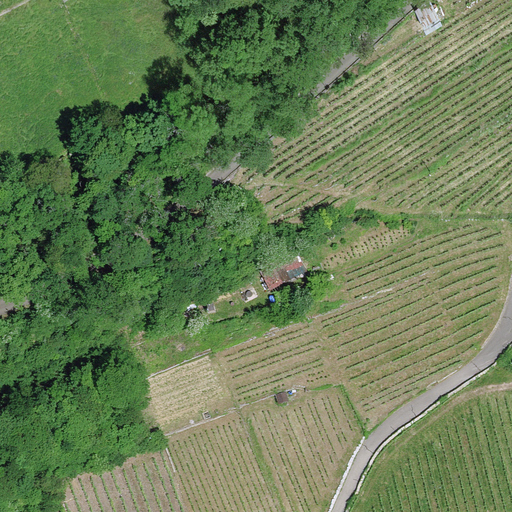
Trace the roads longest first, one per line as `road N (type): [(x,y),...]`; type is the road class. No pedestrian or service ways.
road 1 (residential): [(415,0),(203,193),(51,294),(0,308)]
road 2 (residential): [(340,511),(369,446),(502,343),(511,316)]
